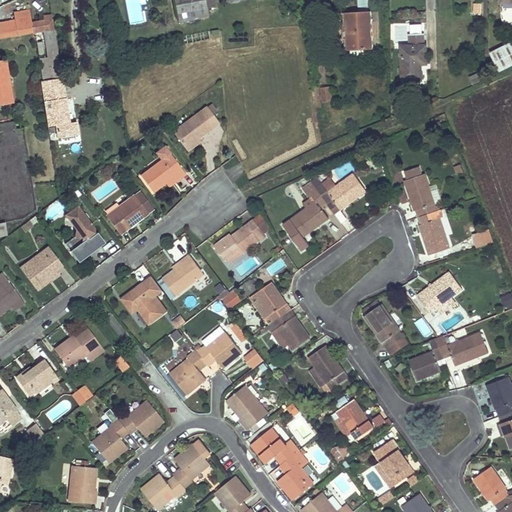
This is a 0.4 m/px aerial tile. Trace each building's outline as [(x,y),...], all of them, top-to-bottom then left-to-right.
[(174,0),(177,13),(205,8),(203,0),(174,0)] [(511,0),(500,0),(501,10),(503,19),(508,26),(511,26),(511,0)] [(474,4),(473,15),(480,15),(481,5),(474,4)] [(177,13),(179,22),(207,17),(205,8),(177,13)] [(373,49),(371,12),(343,13),(344,25),(347,24),(348,38),(344,38),(345,50),(373,49)] [(294,24),(293,13),(273,14),(273,25),(294,24)] [(0,36),(32,31),(31,23),(16,25),(15,19),(0,21),(0,36)] [(52,20),(31,23),(32,31),(45,29),(49,57),(40,59),(43,81),(61,78),(52,20)] [(410,34),(424,33),(423,23),(409,25),(410,34)] [(409,46),(401,46),(402,81),(421,80),(421,64),(420,57),(426,57),(426,45),(424,45),(424,34),(408,35),(409,46)] [(44,41),(37,42),(39,53),(46,52),(44,41)] [(511,42),(491,54),(500,72),(511,65),(511,42)] [(0,103),(13,101),(6,61),(0,62),(0,103)] [(468,78),(472,86),(486,79),(482,71),(468,78)] [(61,78),(43,81),(41,81),(48,126),(68,123),(68,119),(67,107),(66,107),(61,78)] [(313,88),(316,108),(322,107),(319,87),(313,88)] [(331,101),(329,88),(322,89),(323,102),(331,101)] [(208,107),(212,113),(217,110),(212,103),(208,107)] [(173,132),(185,148),(198,138),(220,123),(212,113),(208,107),(173,132)] [(0,123),(0,132),(16,130),(14,121),(0,123)] [(435,129),(442,126),(440,121),(433,124),(435,129)] [(201,142),(198,138),(185,148),(188,152),(201,142)] [(81,144),(61,146),(62,155),(82,152),(81,144)] [(174,160),(170,154),(162,160),(166,166),(174,160)] [(162,160),(141,177),(153,193),(166,184),(174,177),(177,181),(186,174),(174,160),(166,166),(162,160)] [(105,167),(98,173),(101,177),(109,172),(105,167)] [(303,188),(310,198),(312,196),(316,201),(306,208),(283,225),(290,234),(289,235),(294,241),(294,240),(302,250),(309,245),(303,237),(328,218),(322,210),(320,206),(326,202),(332,197),(341,209),(366,191),(353,173),(328,192),(317,177),(303,188)] [(434,203),(428,186),(424,173),(404,180),(414,211),(418,209),(422,223),(419,224),(429,255),(449,248),(439,218),(438,218),(436,212),(433,204),(434,203)] [(174,177),(166,184),(168,187),(177,181),(174,177)] [(435,184),(428,186),(434,203),(437,202),(441,201),(435,184)] [(148,215),(134,196),(107,216),(121,235),(127,231),(125,228),(136,220),(138,222),(148,215)] [(312,196),(310,198),(302,203),(306,208),(316,201),(312,196)] [(326,202),(328,205),(335,214),(341,209),(332,197),(326,202)] [(77,236),(65,245),(76,259),(89,249),(87,246),(91,244),(92,246),(96,251),(103,246),(97,239),(98,234),(92,233),(93,229),(88,222),(89,218),(85,213),(73,212),(71,221),(78,231),(77,236)] [(272,227),(263,214),(255,220),(264,233),(272,227)] [(127,231),(138,222),(136,220),(125,228),(127,231)] [(255,220),(233,236),(231,234),(216,245),(226,260),(228,258),(241,249),(244,253),(260,241),(258,237),(264,233),(255,220)] [(29,222),(24,227),(28,232),(34,228),(29,222)] [(477,246),(492,241),(489,231),(474,235),(477,246)] [(258,237),(260,241),(267,236),(264,233),(258,237)] [(30,263),(21,269),(35,288),(49,278),(52,281),(61,274),(57,270),(62,267),(49,249),(42,254),(45,258),(33,267),(30,263)] [(231,262),(244,253),(241,249),(228,258),(231,262)] [(45,258),(42,254),(30,263),(33,267),(45,258)] [(185,262),(176,269),(163,278),(176,296),(205,274),(190,254),(183,259),(185,262)] [(174,266),(176,269),(185,262),(183,259),(174,266)] [(449,272),(424,290),(426,293),(420,297),(430,311),(436,307),(437,308),(462,289),(449,272)] [(152,298),(158,294),(163,290),(152,276),(122,298),(133,312),(139,308),(142,306),(144,309),(141,311),(150,323),(164,313),(152,298)] [(49,278),(35,288),(38,291),(52,281),(49,278)] [(7,280),(0,285),(0,315),(22,299),(7,280)] [(250,297),(269,324),(268,325),(272,331),(277,328),(288,344),(292,350),(310,337),(295,315),(292,317),(288,311),(284,306),(286,303),(271,282),(250,297)] [(235,290),(222,298),(229,308),(242,299),(235,290)] [(506,308),(511,306),(511,292),(502,296),(506,308)] [(169,309),(158,294),(152,298),(164,313),(169,309)] [(364,316),(382,342),(385,340),(390,346),(403,337),(399,330),(400,329),(382,303),(364,316)] [(181,314),(172,321),(177,328),(186,321),(181,314)] [(414,322),(425,338),(434,331),(423,316),(414,322)] [(236,323),(231,327),(243,342),(248,338),(236,323)] [(176,328),(170,335),(178,342),(184,334),(176,328)] [(277,328),(272,331),(283,347),(288,344),(277,328)] [(55,349),(69,368),(88,353),(93,359),(104,351),(87,329),(75,339),(71,342),(69,339),(55,349)] [(225,332),(206,347),(205,345),(197,351),(196,350),(188,356),(189,358),(170,373),(186,394),(205,378),(199,371),(197,367),(205,361),(206,362),(214,356),(217,359),(223,367),(242,352),(225,332)] [(436,357),(442,354),(449,351),(451,355),(455,365),(479,356),(476,349),(486,345),(481,332),(448,345),(444,335),(429,341),(433,351),(409,360),(417,380),(441,371),(439,365),(436,357)] [(392,356),(409,345),(403,337),(390,346),(387,348),(392,356)] [(308,357),(314,366),(326,383),(327,382),(332,389),(345,379),(341,373),(343,371),(326,345),(308,357)] [(256,347),(244,355),(253,368),(265,360),(256,347)] [(444,358),(442,354),(436,357),(439,365),(446,362),(444,358)] [(120,356),(115,360),(123,371),(129,366),(120,356)] [(208,364),(209,365),(217,359),(214,356),(206,362),(208,364)] [(25,375),(24,372),(16,378),(22,386),(27,382),(32,389),(35,393),(51,381),(49,379),(55,375),(44,360),(32,370),(25,375)] [(199,371),(208,364),(206,362),(205,361),(197,367),(199,371)] [(326,383),(314,366),(309,369),(321,387),(326,383)] [(300,369),(292,374),(302,389),(309,385),(300,369)] [(504,421),(501,423),(505,434),(510,448),(511,447),(511,391),(509,384),(506,377),(487,385),(496,409),(499,408),(504,421)] [(27,393),(32,389),(27,382),(22,386),(27,393)] [(85,401),(94,394),(86,384),(77,391),(85,401)] [(245,385),(229,398),(235,406),(233,408),(240,417),(238,419),(247,430),(268,413),(245,385)] [(0,423),(6,419),(10,424),(21,417),(17,411),(2,391),(0,391),(0,423)] [(79,407),(71,396),(44,414),(51,425),(79,407)] [(235,406),(229,398),(226,400),(233,408),(235,406)] [(337,411),(341,417),(352,432),(353,432),(357,438),(363,434),(370,429),(366,423),(369,421),(355,399),(337,411)] [(109,425),(111,427),(91,442),(107,462),(127,447),(120,438),(117,435),(125,428),(127,430),(135,424),(138,427),(144,436),(164,421),(147,400),(128,415),(127,414),(119,420),(117,418),(109,425)] [(292,402),(287,407),(291,412),(297,407),(292,402)] [(300,411),(297,407),(291,412),(294,416),(300,411)] [(499,408),(496,409),(501,423),(504,421),(499,408)] [(352,432),(341,417),(336,421),(346,436),(352,432)] [(36,422),(25,431),(34,441),(45,432),(36,422)] [(135,424),(127,430),(128,432),(130,434),(138,427),(135,424)] [(279,453),(285,461),(283,462),(290,470),(286,473),(278,480),(294,499),(314,483),(301,467),(298,464),(300,463),(293,454),(295,453),(289,445),(287,447),(284,444),(271,427),(251,444),(266,463),(275,456),(279,453)] [(117,435),(120,438),(128,432),(127,430),(125,428),(117,435)] [(290,439),(284,444),(287,447),(289,445),(295,453),(298,451),(299,449),(290,439)] [(407,467),(410,465),(392,439),(374,451),(381,461),(392,477),(386,481),(390,488),(411,473),(407,467)] [(193,480),(191,479),(210,463),(194,443),(175,459),(181,467),(184,470),(176,477),(178,479),(170,485),(167,482),(160,474),(141,489),(158,509),(176,493),(178,496),(186,489),(185,487),(193,480)] [(300,454),(298,451),(295,453),(293,454),(300,463),(298,464),(301,467),(307,462),(300,454)] [(339,451),(333,455),(339,463),(345,459),(339,451)] [(283,462),(285,461),(279,453),(275,456),(281,464),(283,462)] [(375,466),(386,481),(392,477),(381,461),(375,466)] [(290,470),(283,462),(281,464),(280,465),(286,473),(290,470)] [(94,467),(72,465),(69,501),(95,503),(97,490),(94,490),(95,480),(92,480),(94,467)] [(374,466),(365,473),(385,503),(395,496),(374,466)] [(511,511),(511,498),(510,495),(507,492),(505,489),(506,488),(491,466),(473,478),(488,500),(491,498),(500,510),(497,511),(511,511)] [(181,467),(174,474),(175,475),(176,477),(184,470),(181,467)] [(411,487),(420,480),(416,473),(406,480),(411,487)] [(175,475),(167,482),(170,485),(178,479),(176,477),(175,475)] [(215,492),(230,511),(228,511),(268,511),(266,509),(261,511),(247,511),(245,511),(244,511),(238,504),(242,501),(250,495),(235,476),(215,492)] [(341,511),(340,510),(337,511),(322,492),(301,509),(303,511),(341,511)] [(432,511),(419,493),(402,505),(406,511),(432,511)] [(244,511),(245,511),(247,511),(249,510),(242,501),(238,504),(244,511)]
